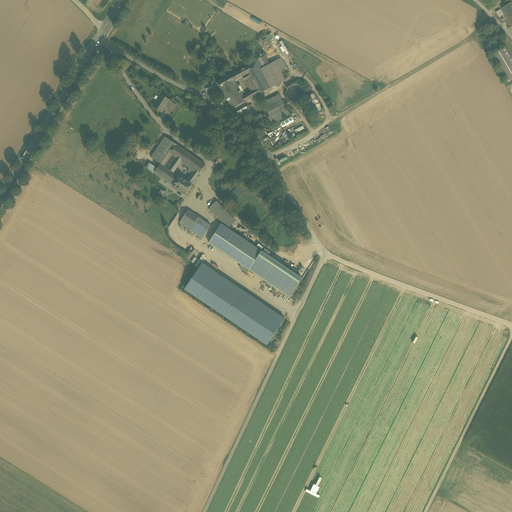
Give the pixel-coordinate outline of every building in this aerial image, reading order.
[(511,9),(508,4),(501,9),(504,13),(511,25),(511,9)] [(511,78),(511,59),(505,48),(491,56),(507,82),(511,78)] [(258,61),(240,71),(243,77),(246,83),(251,81),(258,95),(272,87),(258,61)] [(240,71),(234,75),(237,80),(243,77),(240,71)] [(232,75),(217,83),(223,93),(237,85),(235,81),(232,75)] [(217,84),(206,90),(209,95),(220,89),(217,84)] [(237,85),(223,93),(225,97),(221,99),(223,102),(227,100),(228,102),(242,94),(237,85)] [(242,94),(228,102),(232,109),(246,102),(242,94)] [(262,102),(269,117),(267,118),(270,125),(290,116),(280,94),(262,102)] [(169,101),(161,95),(153,107),(162,112),(165,107),(169,101)] [(174,104),(169,101),(165,107),(170,110),(174,104)] [(251,104),(248,105),(246,102),(235,108),(241,119),(255,111),(251,104)] [(283,128),(294,122),(292,117),(280,123),(283,128)] [(176,158),(182,149),(165,137),(151,158),(160,164),(174,173),(181,162),(176,158)] [(205,165),(182,149),(176,158),(181,162),(190,168),(194,171),(199,174),(205,165)] [(154,173),(157,168),(149,163),(146,168),(154,173)] [(173,186),(180,177),(174,173),(160,164),(157,168),(154,173),(173,186)] [(187,182),(192,185),(199,174),(194,171),(192,175),(187,182)] [(187,182),(180,177),(173,186),(185,194),(192,185),(187,182)] [(241,185),(228,195),(232,199),(244,189),(241,185)] [(223,223),(227,227),(235,220),(216,201),(209,209),(223,223)] [(210,226),(188,210),(179,223),(202,238),(210,226)] [(262,252),(221,225),(208,243),(249,270),(262,252)] [(296,275),(262,252),(249,270),(290,298),(302,279),(296,275)] [(296,275),(302,279),(316,258),(310,254),(296,275)] [(184,290),(267,345),(270,341),(276,331),(285,319),(202,263),(184,290)] [(272,343),(279,333),(276,331),(270,341),(272,343)]
